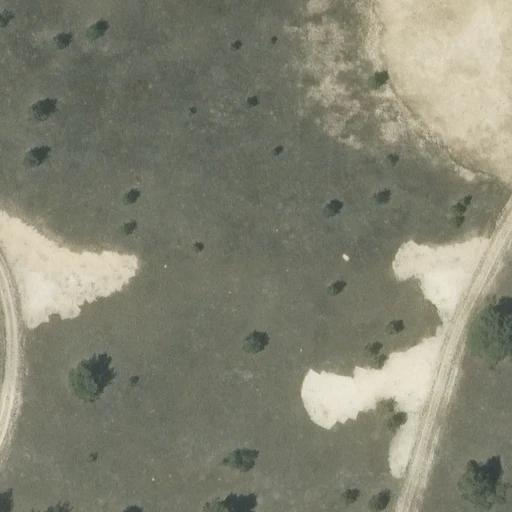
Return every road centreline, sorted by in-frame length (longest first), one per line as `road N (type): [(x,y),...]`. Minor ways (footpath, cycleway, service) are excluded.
road 1 (unknown): [(405,511),(454,340),(511,214)]
road 2 (track): [(0,453),(10,412),(14,294),(0,262)]
